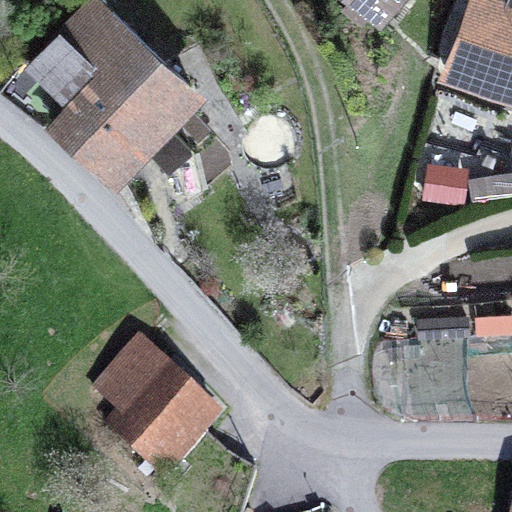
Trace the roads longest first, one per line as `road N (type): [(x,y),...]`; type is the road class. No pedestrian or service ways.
road 1 (residential): [(511,439),(349,434),(290,414),(93,201),(0,115)]
road 2 (track): [(343,323),(319,99),(277,0)]
